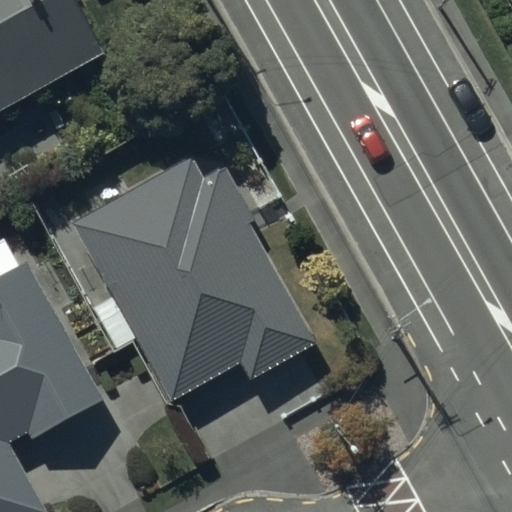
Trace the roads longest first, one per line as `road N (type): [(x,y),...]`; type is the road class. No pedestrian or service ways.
road 1 (secondary): [(322,0),(511,335)]
road 2 (unclassified): [(402,511),(511,451)]
